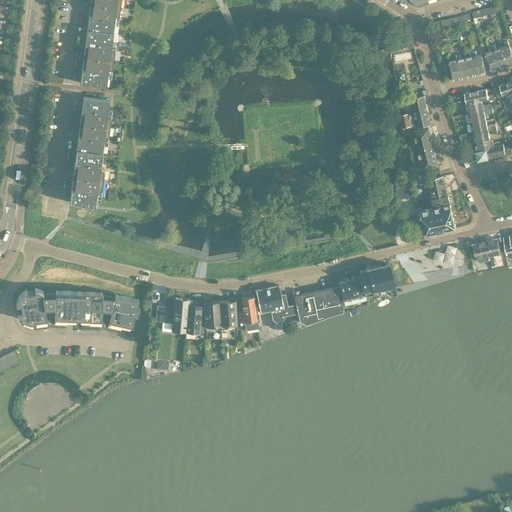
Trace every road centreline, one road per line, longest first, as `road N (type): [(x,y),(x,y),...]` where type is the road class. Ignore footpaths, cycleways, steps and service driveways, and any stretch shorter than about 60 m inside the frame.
road 1 (unclassified): [(32,247),(170,282),(226,286),(488,228)]
road 2 (tertiary): [(4,237),(37,0)]
road 3 (residential): [(54,206),(74,0)]
